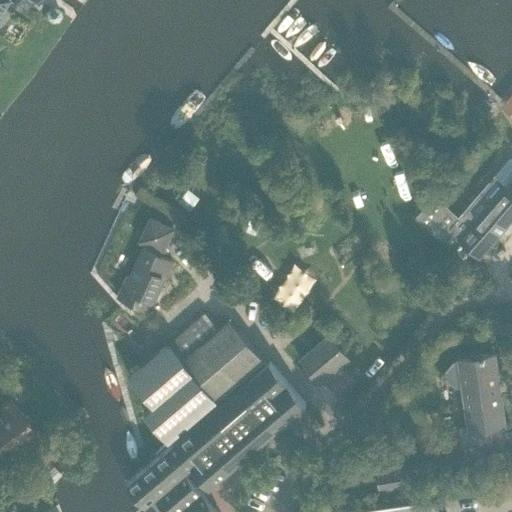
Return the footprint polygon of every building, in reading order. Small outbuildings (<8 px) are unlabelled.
[(0,0),(0,9),(6,0),(31,0),(36,3),(38,0),(0,0)] [(48,10),(46,12),(47,19),(51,22),(58,21),(59,19),(61,17),(60,11),(56,7),(49,8),(48,10)] [(425,129),(437,127),(429,95),(418,97),(425,129)] [(362,122),(388,155),(402,144),(375,111),(362,122)] [(434,194),(415,215),(453,248),(460,239),(478,254),(511,215),(511,156),(495,174),(459,216),(434,194)] [(381,161),(370,171),(394,198),(406,187),(381,161)] [(399,174),(408,184),(421,174),(412,163),(399,174)] [(408,214),(399,225),(433,254),(443,243),(408,214)] [(150,217),(140,240),(145,242),(130,276),(127,275),(118,295),(133,302),(137,294),(154,302),(173,260),(161,254),(173,227),(150,217)] [(311,276),(281,296),(289,309),(319,289),(311,276)] [(354,278),(360,315),(372,313),(366,276),(354,278)] [(143,410),(167,439),(215,398),(263,358),(229,318),(215,330),(202,315),(130,376),(152,402),(143,410)] [(300,358),(320,382),(349,357),(329,334),(300,358)] [(453,360),(441,374),(455,385),(463,384),(469,424),(459,426),(462,446),(491,442),(489,425),(505,423),(494,352),(479,354),(459,357),(459,358),(453,360)] [(208,486),(306,403),(269,360),(126,483),(144,504),(154,496),(164,507),(168,503),(175,511),(178,511),(181,510),(183,511),(219,511),(184,470),(190,465),(208,486)] [(10,397),(0,404),(0,405),(3,410),(0,412),(0,419),(1,421),(0,421),(0,442),(5,449),(33,428),(18,408),(10,397)] [(465,452),(440,456),(443,469),(443,472),(468,468),(465,452)] [(400,471),(376,475),(378,488),(402,484),(400,471)] [(446,511),(444,511),(439,511),(437,497),(334,511),(446,511)]
